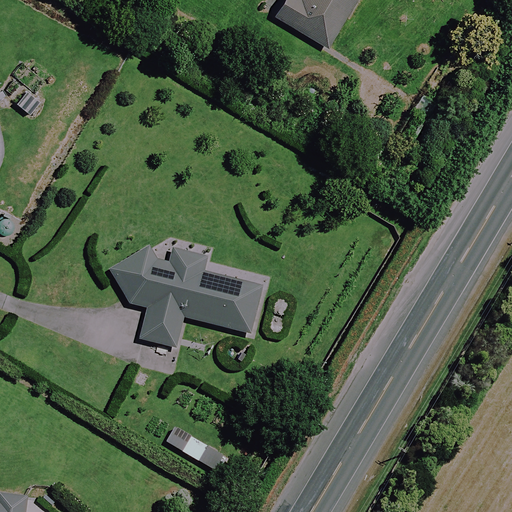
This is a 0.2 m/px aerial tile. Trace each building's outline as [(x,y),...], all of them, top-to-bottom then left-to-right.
[(288,28),(328,52),(360,0),(276,0),(267,17),(288,28)] [(7,16),(0,25),(0,35),(15,46),(27,30),(7,16)] [(40,105),(23,95),(15,109),(31,119),(40,105)] [(156,259),(151,249),(109,274),(129,307),(148,312),(140,343),(176,352),(184,321),(251,338),(266,280),(208,265),(210,258),(174,248),(171,262),(156,259)] [(223,457),(177,430),(167,446),(214,473),(223,457)] [(0,511),(24,511),(26,497),(1,495),(0,502),(0,501),(0,511)]
